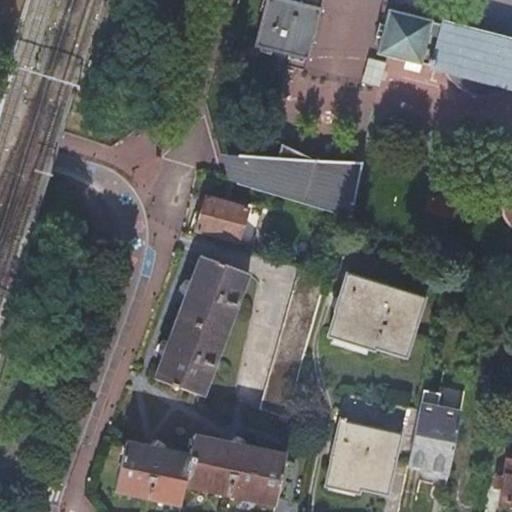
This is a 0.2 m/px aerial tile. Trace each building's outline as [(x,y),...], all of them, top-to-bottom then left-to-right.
[(268,0),(256,47),(292,56),(308,60),(321,11),(306,8),(276,0),(268,0)] [(511,41),(443,24),(442,27),(433,25),(433,22),(398,13),(394,28),(379,25),(376,38),(381,39),(377,55),(422,67),(430,36),(439,38),(434,60),(429,59),(428,65),(433,66),(432,69),(448,73),(451,79),(456,85),(462,90),(469,94),(476,97),(484,98),(492,98),(499,96),(507,94),(511,90),(511,198),(511,199),(510,203),(510,207),(510,211),(511,216),(511,219),(511,41)] [(354,206),(362,170),(352,168),(353,163),(316,160),(282,144),(279,157),(239,154),(237,184),(345,216),(345,218),(352,219),(352,218),(351,218),(353,206),(354,206)] [(208,196),(197,232),(253,248),(263,212),(208,196)] [(352,219),(345,218),(343,224),(350,227),(352,219)] [(169,343),(155,380),(202,397),(247,275),(200,257),(188,289),(169,343)] [(327,275),(301,267),(260,410),(287,419),(327,275)] [(345,273),(327,336),(374,351),(375,347),(406,358),(424,298),(345,273)] [(447,486),(461,413),(438,408),(441,393),(424,390),(420,409),(409,465),(425,468),(424,473),(426,477),(435,479),(435,484),(441,485),(447,486)] [(402,434),(408,406),(346,392),(340,420),(402,434)] [(394,471),(407,474),(409,465),(420,409),(408,406),(402,434),(394,471)] [(388,495),(394,471),(402,434),(340,420),(325,485),(342,489),(359,493),(360,488),(388,495)] [(126,443),(116,492),(180,506),(185,486),(275,505),(285,456),(194,436),(189,456),(167,452),(126,443)] [(511,460),(509,460),(501,503),(511,504),(511,460)]
